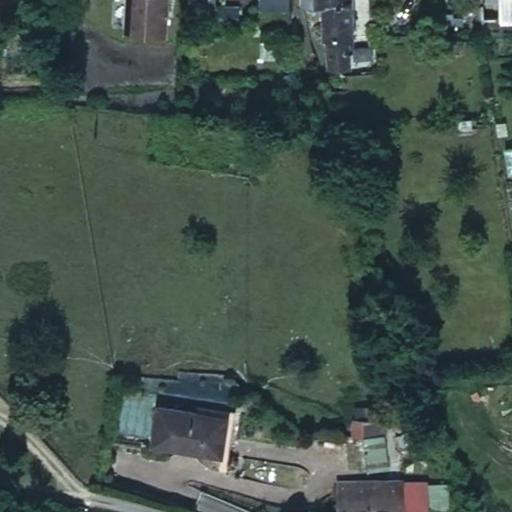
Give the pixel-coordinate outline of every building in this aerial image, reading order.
[(166,0),(126,0),(125,22),(165,23),(166,0)] [(207,0),(192,0),(192,9),(206,9),(207,3),(207,0)] [(315,0),(315,8),(322,7),(324,41),(331,41),(332,69),(353,68),(352,40),(354,39),(351,0),(315,0)] [(511,0),(502,0),(502,23),(511,22),(511,0)] [(249,6),(207,3),(206,9),(248,12),(249,6)] [(248,12),(206,9),(206,24),(247,27),(248,12)] [(285,13),(258,12),(257,28),(286,29),(285,23),(285,13)] [(236,425),(165,416),(160,456),(230,465),(236,425)] [(438,511),(439,498),(348,498),(347,511),(438,511)]
